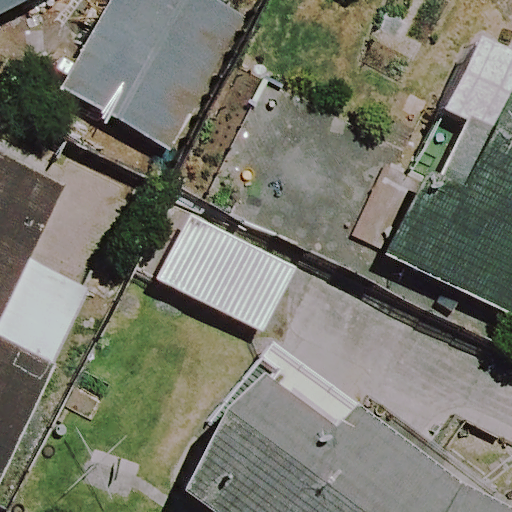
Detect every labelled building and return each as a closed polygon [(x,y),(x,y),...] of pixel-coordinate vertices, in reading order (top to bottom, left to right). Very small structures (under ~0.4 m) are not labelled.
[(0,0),(0,15),(33,0),(0,0)] [(405,202),(422,210),(391,281),(511,335),(511,73),(452,46),(417,123),(436,131),(405,202)] [(0,170),(0,469),(39,378),(0,360),(0,290),(44,189),(0,170)] [(284,276),(180,225),(147,293),(250,344),(284,276)] [(511,511),(511,506),(462,483),(362,403),(338,422),(267,371),(185,490),(213,511),(511,511)]
